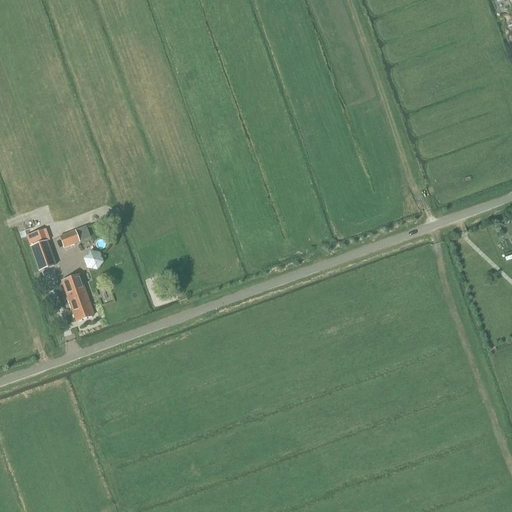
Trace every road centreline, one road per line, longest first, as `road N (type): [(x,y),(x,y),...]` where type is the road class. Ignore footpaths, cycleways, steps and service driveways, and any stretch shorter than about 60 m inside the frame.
road 1 (unclassified): [(0,382),(511,199)]
road 2 (track): [(511,465),(433,226)]
road 3 (track): [(352,0),(433,226)]
